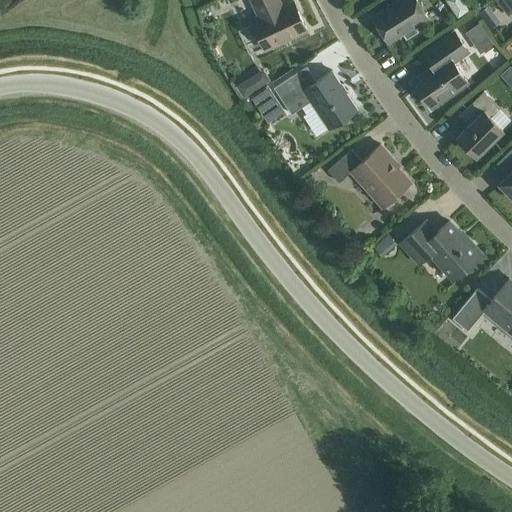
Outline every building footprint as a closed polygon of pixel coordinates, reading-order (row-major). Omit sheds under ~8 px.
[(307,29),(293,1),(280,7),(276,0),(251,0),(260,16),(251,20),(265,49),(307,29)] [(398,0),(372,16),(388,41),(402,33),(406,39),(418,31),(414,25),(427,17),(416,0),(398,0)] [(430,0),(448,22),(463,10),(454,0),(430,0)] [(511,0),(496,0),(508,15),(511,11),(511,0)] [(432,106),(467,82),(453,62),(468,51),(453,31),(423,52),(432,65),(413,79),(432,106)] [(311,83),(301,68),(273,87),(291,113),(311,100),(329,128),(357,109),(332,70),(311,83)] [(474,119),(457,136),(458,137),(457,141),(463,148),(468,147),(476,155),(503,128),(490,116),(499,107),(483,91),(464,109),(474,119)] [(351,171),(383,206),(411,181),(391,159),(393,158),(380,143),(362,160),(351,148),(327,169),(339,182),(351,171)] [(511,146),(504,155),(511,163),(511,169),(499,182),(511,195),(511,146)] [(468,242),(449,220),(436,231),(426,219),(400,242),(419,263),(430,253),(453,279),(479,255),(477,252),(478,248),(472,242),(468,242)] [(484,310),(511,333),(511,280),(509,278),(491,300),(477,288),(452,317),(467,330),(484,310)]
